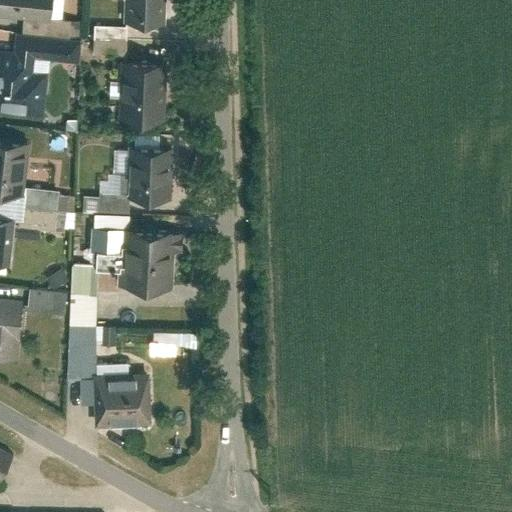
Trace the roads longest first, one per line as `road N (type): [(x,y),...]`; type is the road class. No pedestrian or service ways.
road 1 (residential): [(226,0),(234,511)]
road 2 (tertiary): [(0,410),(175,511)]
